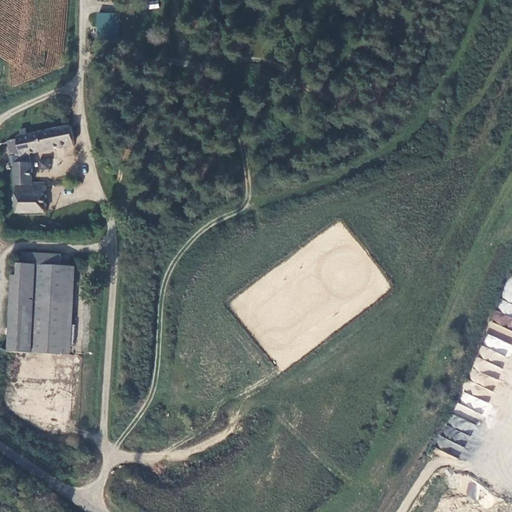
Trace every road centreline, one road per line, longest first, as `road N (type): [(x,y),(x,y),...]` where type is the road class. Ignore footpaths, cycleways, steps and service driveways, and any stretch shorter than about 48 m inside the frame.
road 1 (unclassified): [(0,279),(11,246),(107,242),(113,227),(93,186)]
road 2 (track): [(82,0),(80,136),(93,186)]
